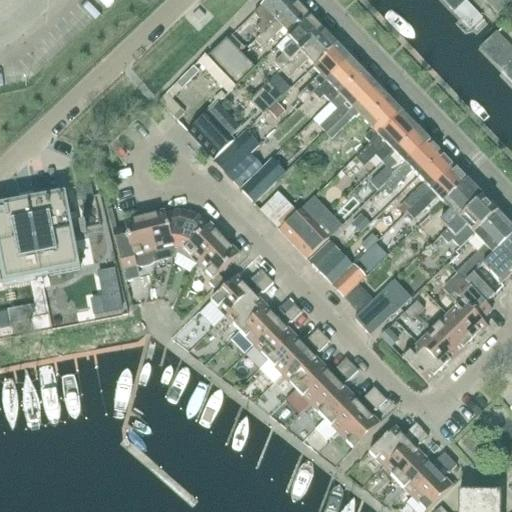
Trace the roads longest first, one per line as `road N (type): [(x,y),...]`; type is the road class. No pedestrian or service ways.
road 1 (residential): [(497,346),(437,406),(413,407),(201,191)]
road 2 (residential): [(511,205),(316,0)]
